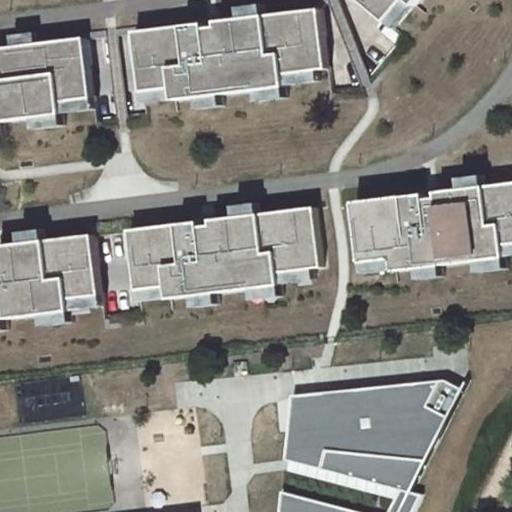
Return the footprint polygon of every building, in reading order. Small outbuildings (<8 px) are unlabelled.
[(361,0),(386,20),(402,0),(411,0),(416,3),(418,0),(361,0)] [(207,22),(136,32),(143,91),(175,87),(177,99),(287,87),(285,72),(328,67),(321,8),(217,21),(217,26),(207,27),(207,22)] [(0,121),(64,113),(63,101),(94,97),(85,36),(0,47),(0,121)] [(425,193),(354,201),(361,261),(393,257),(395,269),(505,257),(504,242),(511,241),(511,181),(435,191),(436,196),(426,198),(425,193)] [(202,221),(132,230),(139,289),(171,285),(172,298),(283,285),(281,271),(324,266),(317,207),(212,220),(213,225),(203,226),(202,221)] [(0,319),(73,310),(72,298),(102,294),(95,235),(0,245),(0,254),(2,268),(0,267),(0,319)] [(410,490),(462,390),(445,378),(292,395),(286,458),(399,489),(386,511),(367,511),(281,488),(278,511),(413,511),(422,495),(410,490)]
